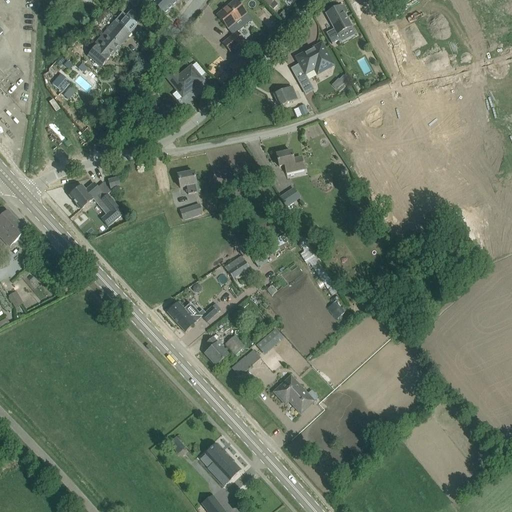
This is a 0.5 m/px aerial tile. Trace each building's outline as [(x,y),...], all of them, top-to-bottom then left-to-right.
[(164,16),(173,7),(165,0),(154,0),(151,3),(164,16)] [(273,1),(274,0),(263,0),(272,9),(277,5),(273,1)] [(427,12),(420,0),(416,0),(400,9),(399,9),(401,12),(400,13),(403,18),(404,17),(408,24),(420,17),(424,24),(436,18),(431,10),(427,12)] [(252,20),(247,14),(235,1),(217,16),(233,35),(222,44),(230,54),(244,42),(237,33),(252,20)] [(326,34),(332,45),(340,40),(337,35),(352,27),(345,14),(347,13),(343,6),(341,8),(340,6),(326,14),(334,29),(326,34)] [(278,15),(283,20),(288,15),(283,10),(278,15)] [(115,22),(115,21),(95,45),(96,46),(88,56),(101,68),(110,57),(142,20),(131,11),(126,16),(123,13),(115,22)] [(504,38),(499,25),(505,23),(500,12),(494,14),(496,19),(485,23),(493,43),(504,38)] [(493,43),(485,23),(474,28),(472,23),(466,26),(471,37),(476,35),(482,47),(485,46),(485,47),(491,45),(490,44),(493,43)] [(458,54),(453,41),(458,38),(454,27),(448,30),(450,34),(439,39),(447,58),(458,54)] [(447,58),(439,39),(439,38),(428,43),(426,39),(420,41),(425,52),(430,50),(436,63),(439,62),(439,63),(445,61),(444,60),(447,58)] [(325,72),(334,67),(321,45),(296,59),(305,74),(313,70),(317,77),(325,72)] [(241,56),(229,67),(237,76),(249,65),(241,56)] [(167,84),(184,103),(204,86),(192,72),(182,80),(182,81),(180,83),(175,77),(167,84)] [(70,83),(60,75),(52,85),(62,93),(70,83)] [(298,82),(305,95),(313,91),(306,78),(298,82)] [(205,92),(209,97),(220,88),(216,83),(205,92)] [(273,95),(275,100),(279,108),(297,100),(292,87),(273,95)] [(472,91),(461,99),(474,119),(485,111),(472,91)] [(461,99),(450,107),(464,126),(474,119),(461,99)] [(308,115),(304,106),(298,108),(302,118),(308,115)] [(464,126),(450,107),(439,114),(440,116),(441,116),(453,134),(454,133),(464,126)] [(171,117),(163,111),(159,117),(167,122),(171,117)] [(455,135),(454,133),(453,134),(441,116),(440,116),(430,123),(444,143),(455,135)] [(344,123),(357,143),(374,131),(367,121),(362,125),(358,119),(357,118),(344,123)] [(444,143),(430,123),(419,131),(433,150),(444,143)] [(508,137),(503,127),(497,130),(494,124),(483,129),(491,145),(508,137)] [(374,131),(357,143),(370,161),(382,153),(381,152),(376,145),(381,141),(374,131)] [(491,145),(495,154),(511,145),(508,137),(491,145)] [(511,145),(495,154),(500,163),(511,157),(511,145)] [(304,169),(304,168),(301,158),(293,160),(291,152),(276,156),(279,167),(286,165),(287,173),(304,169)] [(451,160),(455,157),(452,152),(451,152),(448,155),(442,159),(445,164),(436,170),(442,179),(457,168),(451,160)] [(372,163),(385,181),(401,170),(394,160),(389,164),(384,156),(383,155),(372,163)] [(511,157),(500,163),(504,172),(511,168),(511,157)] [(457,168),(442,179),(448,187),(463,177),(457,168)] [(401,170),(385,181),(398,200),(409,192),(408,191),(403,183),(408,180),(401,170)] [(177,176),(178,181),(180,188),(186,187),(188,195),(196,193),(195,185),(196,185),(194,173),(177,176)] [(463,177),(448,187),(454,196),(469,185),(463,177)] [(120,186),(118,179),(108,181),(110,189),(120,186)] [(100,201),(111,213),(102,221),(108,228),(123,215),(118,207),(107,195),(111,192),(104,183),(97,188),(94,184),(86,191),(82,186),(69,197),(81,211),(93,200),(98,197),(101,201),(100,201)] [(469,185),(454,196),(460,204),(475,193),(469,185)] [(286,208),(300,199),(293,189),(280,198),(286,208)] [(475,193),(460,204),(465,213),(481,202),(475,193)] [(399,202),(412,220),(428,209),(421,199),(416,203),(411,195),(410,194),(399,202)] [(472,221),(487,211),(481,202),(465,213),(472,221)] [(183,221),(202,214),(199,205),(180,211),(183,221)] [(428,209),(412,220),(425,239),(436,231),(435,230),(430,222),(435,219),(428,209)] [(0,237),(9,247),(14,243),(26,232),(7,211),(0,218),(0,237)] [(258,268),(268,263),(260,248),(250,254),(258,268)] [(241,257),(224,268),(232,280),(249,269),(241,257)] [(15,309),(23,304),(17,293),(9,298),(15,309)] [(207,323),(217,314),(212,308),(205,314),(203,311),(199,314),(190,304),(183,310),(177,304),(167,313),(185,333),(196,324),(196,323),(202,317),(207,323)] [(330,310),(338,318),(341,314),(334,306),(330,310)] [(7,318),(0,322),(0,329),(10,323),(7,318)] [(260,351),(261,351),(280,334),(275,330),(256,346),(260,351)] [(235,336),(225,345),(235,356),(245,348),(235,336)] [(204,354),(216,367),(228,356),(212,339),(205,344),(210,349),(204,354)] [(232,369),(234,371),(240,377),(260,359),(253,351),(245,358),(245,357),(232,369)] [(301,414),(308,408),(315,402),(291,377),(274,393),(285,405),(289,402),(301,414)] [(176,438),(169,444),(178,454),(185,449),(176,438)] [(216,445),(205,455),(213,464),(207,469),(223,487),(241,471),(216,445)] [(206,511),(225,511),(213,496),(201,505),(206,511)]
